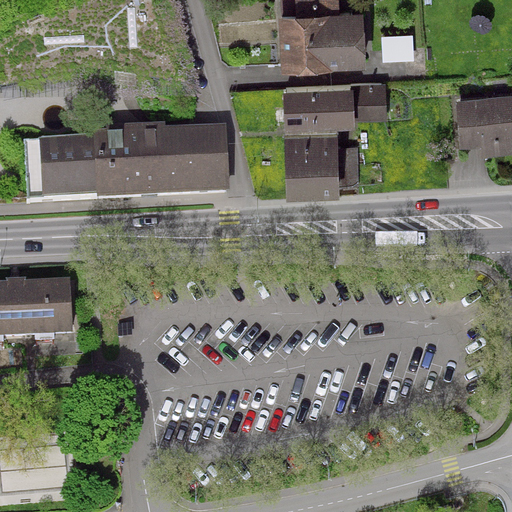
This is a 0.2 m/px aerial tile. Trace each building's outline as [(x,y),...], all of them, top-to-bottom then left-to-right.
[(78,0),(67,5),(0,30),(0,84),(1,85),(87,68),(185,83),(164,20),(158,0),(78,0)] [(279,19),(282,74),(366,69),(364,14),(340,15),(338,0),(295,0),(296,18),(279,19)] [(412,36),(381,37),(383,63),(414,62),(412,36)] [(351,90),(283,93),(285,136),(339,133),(338,131),(356,130),(356,123),(387,121),(385,85),(351,86),(351,90)] [(511,94),(454,100),(459,151),(482,148),(482,158),(511,155),(511,94)] [(95,133),(23,137),(27,198),(95,195),(95,197),(229,190),(226,122),(165,125),(165,122),(124,124),(124,129),(95,131),(95,133)] [(338,137),(284,139),(286,201),(340,199),(339,188),(338,149),(338,137)] [(358,148),(338,149),(339,188),(359,187),(358,148)] [(73,286),(0,289),(0,347),(76,344),(73,286)]
